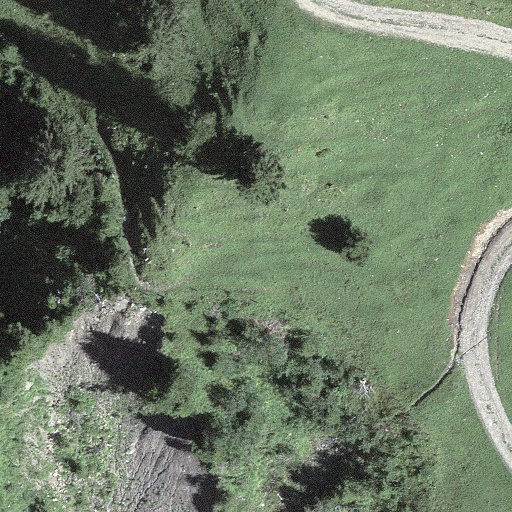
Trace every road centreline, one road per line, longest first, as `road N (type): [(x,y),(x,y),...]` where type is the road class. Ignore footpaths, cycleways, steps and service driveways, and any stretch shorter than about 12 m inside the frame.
road 1 (track): [(511,241),(488,277),(471,340),(485,396),(511,444)]
road 2 (track): [(316,0),(511,45)]
